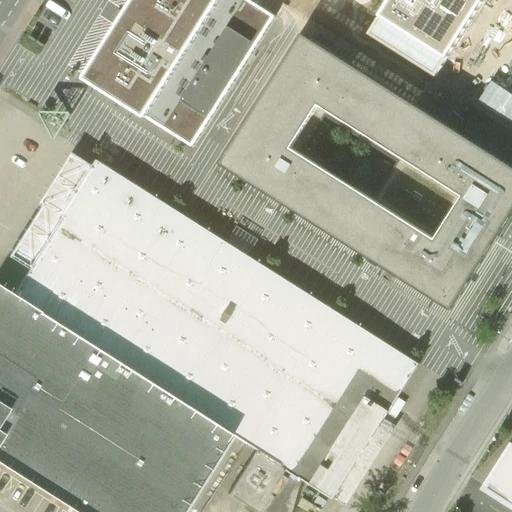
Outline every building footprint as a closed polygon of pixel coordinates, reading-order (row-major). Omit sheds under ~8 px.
[(247,0),(135,0),(85,79),(193,147),(275,18),(247,0)] [(390,0),(370,35),(436,78),(485,0),(390,0)] [(511,216),(511,167),(304,35),(221,166),(452,311),(511,216)] [(384,420),(419,365),(97,162),(93,168),(73,155),(8,257),(28,270),(11,297),(230,435),(255,451),(287,471),(345,508),(396,428),(384,420)] [(182,511),(230,435),(11,297),(0,289),(0,465),(73,511),(182,511)] [(511,447),(485,489),(511,505),(511,447)] [(261,511),(287,471),(255,451),(227,495),(253,511),(261,511)]
